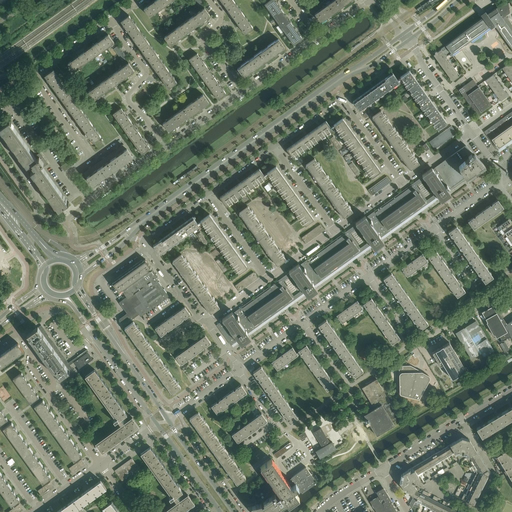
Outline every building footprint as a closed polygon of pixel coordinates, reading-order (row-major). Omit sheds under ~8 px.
[(163,7),(157,0),(155,0),(151,3),(149,4),(150,4),(144,9),(149,17),(163,7)] [(271,0),(265,5),(275,18),(283,12),(280,9),(281,8),(279,6),(277,5),(278,4),(276,2),(275,2),(273,0),(271,0)] [(347,3),(345,0),(333,0),(328,4),(334,12),(347,3)] [(231,14),(235,20),(243,14),(234,1),(226,6),(230,12),(229,13),(230,15),(231,14)] [(449,42),(445,45),(446,46),(447,48),(452,54),(453,54),(465,45),(466,44),(467,43),(468,43),(470,41),(488,28),(489,27),(491,29),(494,27),(495,26),(497,29),(499,31),(505,40),(511,49),(511,24),(509,21),(508,19),(507,18),(507,17),(506,17),(505,16),(510,13),(509,9),(508,3),(510,2),(509,2),(508,3),(507,3),(506,3),(501,6),(495,9),(491,11),(489,12),(487,14),(485,12),(481,15),(482,17),(481,18),(479,19),(476,22),(473,24),(470,26),(467,29),(463,31),(458,36),(454,38),(451,40),(449,42)] [(334,12),(328,4),(315,14),(320,22),(334,12)] [(191,18),(197,26),(202,22),(203,22),(204,21),(204,20),(210,16),(204,8),(191,18)] [(283,12),(275,18),(284,31),(292,25),(290,22),(291,22),(289,19),(288,20),(287,18),(287,17),(286,15),(285,15),(283,12)] [(243,14),(235,20),(239,25),(239,26),(240,28),(241,27),(245,33),(253,27),(243,14)] [(126,29),(130,34),(139,29),(129,15),(121,21),(125,27),(126,29)] [(178,27),(183,35),(189,31),(189,32),(191,31),(191,30),(193,28),(197,26),(191,18),(178,27)] [(292,25),(284,31),(294,45),(302,39),(300,36),(300,35),(298,33),(298,32),(295,28),(295,29),(292,25)] [(183,35),(178,27),(164,37),(170,45),(176,41),(178,40),(177,39),(183,35)] [(136,42),(140,48),(148,42),(139,29),(130,34),(135,40),(134,40),(135,42),(136,42)] [(95,44),(101,52),(114,42),(108,34),(102,39),(102,38),(100,39),(100,40),(95,44)] [(266,49),(271,57),(285,48),(279,40),(266,49)] [(146,55),(150,61),(158,55),(148,42),(140,48),(144,54),(145,56),(146,55)] [(101,52),(95,44),(89,48),(87,49),(81,54),(87,62),(101,52)] [(435,52),(434,52),(437,57),(436,58),(451,79),(452,81),(460,75),(442,51),(447,48),(445,46),(441,49),(437,52),(437,51),(436,51),(435,52)] [(266,49),(252,59),(258,67),(271,57),(266,49)] [(189,59),(198,73),(206,67),(204,64),(205,63),(203,61),(202,61),(201,59),(202,59),(200,56),(199,57),(197,53),(189,59)] [(87,62),(81,54),(76,58),(75,57),(74,59),(68,63),(74,71),(87,62)] [(167,69),(158,55),(150,61),(154,67),(153,67),(155,69),(159,74),(167,69)] [(258,67),(252,59),(239,68),(244,77),(258,67)] [(502,68),(505,72),(511,67),(511,66),(511,65),(511,64),(510,62),(502,68)] [(115,72),(121,81),(127,76),(127,77),(129,76),(128,75),(134,71),(129,63),(115,72)] [(209,70),(206,67),(198,73),(208,86),(216,80),(214,77),(213,74),(212,75),(211,73),(211,72),(209,70)] [(167,69),(159,74),(163,80),(163,81),(164,82),(165,82),(169,88),(177,82),(167,69)] [(45,76),(55,89),(63,83),(53,70),(45,76)] [(402,79),(438,129),(447,123),(409,70),(400,77),(397,79),(393,73),(353,101),(360,110),(402,79)] [(102,82),(108,90),(113,86),(114,86),(115,85),(121,81),(115,72),(102,82)] [(485,80),(488,84),(496,79),(494,77),(495,76),(494,74),(485,80)] [(497,78),(496,79),(488,84),(491,88),(499,83),(497,81),(498,80),(497,78)] [(216,80),(208,86),(218,100),(226,94),(224,90),(222,87),(222,88),(220,86),(221,85),(219,83),(218,83),(216,80)] [(488,101),(486,99),(486,98),(484,96),(484,95),(484,96),(483,94),(483,93),(482,93),(480,91),(481,91),(480,90),(478,88),(478,87),(479,87),(478,87),(473,80),(466,85),(463,86),(458,90),(459,90),(477,115),(477,116),(481,112),(491,105),(491,104),(490,104),(488,101)] [(108,90),(102,82),(88,92),(94,100),(100,96),(102,95),(102,94),(108,90)] [(500,82),(499,83),(491,88),(494,93),(502,87),(500,85),(501,84),(500,82)] [(63,83),(55,89),(64,102),(72,97),(63,83)] [(502,87),(494,93),(497,97),(505,91),(503,89),(504,88),(503,86),(502,87)] [(506,91),(505,91),(497,97),(501,101),(508,96),(506,93),(507,92),(506,91)] [(190,104),(195,112),(209,102),(203,94),(190,104)] [(82,110),(72,97),(64,102),(74,116),(82,110)] [(190,104),(176,113),(182,121),(195,112),(190,104)] [(113,114),(123,127),(131,121),(128,118),(129,118),(127,115),(127,116),(125,114),(126,113),(124,111),(121,108),(113,114)] [(91,123),(82,110),(74,116),(83,129),(91,123)] [(378,124),(382,130),(390,124),(381,111),(372,117),(376,123),(377,123),(378,124)] [(489,128),(484,132),(486,135),(487,134),(497,147),(498,148),(499,148),(505,143),(511,139),(511,138),(511,111),(511,112),(511,113),(509,115),(508,114),(505,117),(502,119),(498,121),(499,122),(496,124),(495,123),(492,126),(492,127),(489,129),(489,128)] [(182,121),(176,113),(163,123),(168,131),(182,121)] [(336,127),(371,177),(380,171),(343,118),(334,125),(331,127),(326,121),(287,149),(293,158),(336,127)] [(9,122),(10,121),(10,120),(0,127),(0,128),(27,166),(32,163),(33,164),(32,165),(34,168),(35,167),(36,168),(31,172),(59,210),(69,202),(67,203),(42,168),(48,164),(40,152),(34,157),(9,122)] [(133,125),(131,121),(123,127),(132,141),(140,135),(138,132),(139,131),(137,129),(136,129),(135,127),(136,127),(134,124),(133,125)] [(91,123),(83,129),(89,137),(93,143),(101,137),(91,123)] [(400,137),(390,124),(382,130),(386,136),(387,137),(391,143),(400,137)] [(446,130),(451,137),(457,133),(451,126),(446,130)] [(451,137),(446,130),(440,134),(446,141),(451,137)] [(435,138),(440,145),(446,141),(440,134),(435,138)] [(140,135),(132,141),(142,154),(150,148),(148,145),(148,144),(146,142),(144,140),(145,140),(143,137),(143,138),(140,135)] [(330,139),(338,150),(342,148),(333,136),(330,139)] [(409,150),(400,137),(391,143),(397,150),(401,156),(409,150)] [(440,145),(435,138),(429,142),(435,149),(440,145)] [(132,156),(130,153),(123,144),(91,167),(89,169),(84,173),(83,173),(90,182),(92,185),(91,185),(92,186),(133,157),(132,156)] [(465,145),(434,168),(435,168),(434,168),(435,169),(449,187),(450,189),(474,171),(479,168),(478,167),(479,164),(476,164),(473,159),(475,158),(468,148),(465,145)] [(409,150),(401,156),(406,163),(406,164),(410,169),(419,163),(409,150)] [(61,166),(64,171),(74,164),(71,159),(64,164),(61,166)] [(306,165),(315,178),(324,172),(315,159),(306,165)] [(349,165),(357,176),(360,174),(352,163),(349,165)] [(277,186),(285,180),(276,166),(267,173),(264,175),(259,169),(220,197),(226,206),(269,175),(277,186)] [(432,167),(422,175),(423,176),(423,177),(424,179),(435,194),(437,196),(438,197),(439,199),(441,201),(451,194),(449,191),(447,188),(449,187),(435,169),(434,170),(432,167)] [(333,185),(324,172),(315,178),(325,191),(333,185)] [(386,177),(383,179),(368,189),(368,190),(371,194),(372,196),(372,195),(390,182),(391,182),(386,176),(386,177)] [(277,186),(286,199),(295,193),(285,180),(277,186)] [(369,242),(374,249),(384,242),(380,236),(382,235),(381,233),(383,232),(388,230),(388,231),(389,230),(387,229),(389,227),(390,228),(394,225),(394,226),(395,226),(393,224),(400,221),(401,222),(401,221),(400,220),(406,216),(407,217),(406,215),(413,212),(413,213),(414,212),(412,211),(414,209),(415,210),(419,207),(419,208),(420,208),(419,206),(421,204),(421,205),(424,203),(425,204),(426,202),(418,192),(417,192),(414,188),(415,188),(412,184),(409,186),(410,187),(402,193),(401,192),(396,195),(397,197),(391,201),(390,200),(384,204),(385,206),(378,210),(378,209),(371,213),(372,215),(367,218),(365,215),(355,223),(356,224),(369,242)] [(325,191),(334,204),(343,198),(333,185),(325,191)] [(295,193),(286,199),(295,212),(304,206),(295,193)] [(343,198),(334,204),(344,217),(352,211),(343,198)] [(474,217),(473,217),(468,221),(474,229),(503,208),(497,200),(492,204),(490,205),(475,216),(474,217)] [(304,206),(295,212),(305,225),(314,219),(304,206)] [(245,220),(248,224),(256,218),(248,207),(239,213),(243,219),(244,218),(245,220)] [(210,234),(219,227),(209,214),(201,221),(197,223),(194,219),(193,217),(153,245),(160,254),(202,223),(210,234)] [(267,233),(256,218),(248,224),(253,232),(253,231),(254,233),(258,239),(267,233)] [(500,225),(503,229),(511,222),(509,218),(500,225)] [(511,222),(503,229),(505,233),(511,227),(511,222)] [(316,227),(320,233),(324,230),(324,231),(324,230),(320,224),(320,225),(316,227)] [(453,239),(457,245),(465,239),(456,226),(448,232),(452,237),(454,239),(453,239)] [(210,234),(219,247),(228,240),(219,227),(210,234)] [(288,274),(301,293),(304,291),(308,297),(317,290),(313,284),(315,283),(316,283),(315,282),(314,281),(316,280),(317,281),(321,278),(322,279),(321,277),(323,275),(324,276),(327,274),(328,274),(327,272),(334,269),(334,270),(335,270),(333,268),(335,266),(336,267),(340,264),(341,265),(340,263),(341,262),(342,263),(346,260),(347,261),(347,260),(346,258),(348,257),(349,258),(353,255),(353,256),(354,256),(352,254),(354,252),(355,254),(359,250),(352,240),(351,241),(348,236),(349,236),(346,232),(342,234),(343,236),(337,240),(336,239),(330,243),(331,245),(324,249),(323,248),(317,252),(318,254),(312,258),(311,257),(305,262),(305,263),(301,266),(298,263),(289,271),(290,272),(288,274)] [(267,233),(258,239),(262,245),(264,246),(263,246),(267,252),(276,246),(267,233)] [(309,241),(305,235),(302,238),(301,238),(305,244),(306,244),(306,243),(309,241)] [(475,252),(465,239),(457,245),(461,250),(463,252),(462,252),(463,252),(467,257),(475,252)] [(219,247),(229,260),(238,254),(228,240),(219,247)] [(276,246),(267,252),(271,258),(272,258),(273,259),(277,265),(286,259),(276,246)] [(428,257),(429,259),(430,260),(433,264),(438,270),(446,265),(441,259),(440,257),(436,251),(428,257)] [(484,264),(475,252),(467,257),(470,263),(471,263),(472,264),(472,265),(476,270),(484,264)] [(238,254),(229,260),(238,273),(247,267),(238,254)] [(412,261),(417,270),(430,260),(429,259),(427,260),(425,259),(422,254),(412,261)] [(178,268),(182,274),(191,268),(181,255),(173,261),(177,266),(178,268)] [(153,269),(145,259),(143,261),(142,260),(125,272),(114,280),(115,281),(112,283),(120,293),(122,291),(127,297),(119,302),(127,313),(125,314),(128,319),(130,317),(132,320),(139,314),(141,317),(169,296),(166,293),(167,292),(164,288),(164,289),(161,285),(162,285),(159,281),(156,278),(158,277),(152,269),(153,269)] [(417,270),(412,261),(402,269),(401,269),(402,270),(407,277),(417,270)] [(484,264),(476,270),(479,275),(480,275),(481,277),(485,283),(493,277),(484,264)] [(446,265),(438,270),(447,284),(455,278),(451,272),(450,271),(450,270),(446,265)] [(201,281),(191,268),(182,274),(186,279),(187,281),(192,287),(201,281)] [(250,275),(254,281),(257,278),(258,278),(254,272),(253,272),(253,273),(250,275)] [(388,286),(393,291),(400,286),(391,274),(391,273),(383,279),(387,284),(389,286),(388,286)] [(455,278),(447,284),(457,297),(465,291),(461,286),(459,284),(455,278)] [(220,324),(220,323),(216,325),(221,332),(222,331),(230,341),(231,341),(230,340),(235,337),(241,345),(251,338),(247,332),(249,331),(248,329),(250,328),(251,329),(255,326),(255,327),(255,326),(254,325),(256,323),(257,324),(257,325),(261,321),(262,322),(261,321),(260,320),(262,319),(263,320),(267,317),(268,318),(268,317),(267,316),(269,314),(270,315),(274,312),(274,313),(274,312),(275,312),(277,310),(276,310),(280,308),(280,309),(281,308),(280,308),(286,303),(287,304),(286,302),(286,301),(288,301),(289,302),(290,301),(292,300),(293,298),(285,287),(284,288),(281,284),(282,284),(279,280),(276,282),(277,283),(270,288),(270,287),(263,291),(264,292),(258,297),(257,296),(251,300),(252,301),(245,306),(244,305),(238,309),(239,311),(234,314),(232,311),(222,318),(224,321),(220,324)] [(210,294),(201,281),(192,287),(196,293),(197,294),(201,301),(210,294)] [(243,288),(239,283),(235,285),(235,286),(239,291),(243,288)] [(398,299),(402,304),(410,299),(400,286),(393,291),(396,297),(398,298),(398,299)] [(210,294),(201,301),(206,307),(210,313),(219,307),(210,294)] [(368,311),(373,317),(381,312),(376,306),(375,304),(371,298),(363,304),(364,305),(365,307),(368,311)] [(407,311),(411,317),(419,311),(410,299),(402,304),(405,309),(406,309),(407,311)] [(357,301),(347,308),(352,316),(365,307),(364,305),(362,307),(357,301)] [(511,319),(507,324),(491,302),(487,305),(480,309),(496,337),(498,336),(501,340),(503,340),(505,339),(506,339),(506,338),(510,336),(511,340),(511,319)] [(170,317),(176,325),(183,320),(183,319),(184,318),(185,319),(185,318),(190,315),(185,307),(170,317)] [(352,316),(347,308),(337,315),(336,316),(337,316),(342,324),(352,316)] [(419,311),(411,317),(415,322),(416,324),(420,329),(428,324),(419,311)] [(373,317),(382,331),(390,325),(386,319),(385,317),(381,312),(373,317)] [(176,325),(170,317),(155,328),(161,336),(166,332),(166,331),(168,330),(168,331),(176,325)] [(323,333),(327,338),(335,333),(326,320),(318,325),(322,331),(324,333),(323,333)] [(129,334),(134,341),(143,335),(133,322),(125,328),(129,334)] [(494,351),(478,324),(476,326),(475,324),(473,325),(472,323),(465,327),(466,328),(464,329),(464,328),(459,330),(461,333),(459,334),(460,335),(458,337),(465,349),(467,353),(469,355),(471,354),(472,355),(474,354),(475,357),(480,354),(479,353),(480,352),(483,357),(494,351)] [(71,369),(42,330),(44,329),(41,325),(26,336),(27,336),(59,380),(58,381),(70,373),(71,374),(69,371),(71,369)] [(390,325),(382,331),(392,344),(400,338),(396,332),(394,331),(394,330),(390,325)] [(333,345),(337,351),(345,345),(335,333),(327,338),(331,344),(331,343),(333,345),(332,345),(333,345)] [(152,348),(143,335),(134,341),(144,354),(152,348)] [(190,346),(196,354),(203,348),(205,347),(211,343),(205,335),(190,346)] [(465,368),(449,342),(442,347),(443,348),(440,350),(439,349),(432,353),(440,366),(443,364),(452,379),(460,374),(458,372),(465,368)] [(17,343),(4,353),(10,361),(23,351),(24,351),(18,343),(17,343)] [(298,351),(299,352),(300,354),(303,357),(308,364),(316,358),(311,353),(310,351),(306,345),(298,351)] [(345,345),(337,351),(340,356),(341,356),(342,358),(346,364),(354,358),(345,345)] [(196,354),(190,346),(175,356),(181,364),(187,360),(188,359),(196,354)] [(292,347),(282,355),(287,363),(300,354),(299,352),(297,354),(292,347)] [(144,354),(153,367),(162,361),(152,348),(144,354)] [(79,369),(79,370),(81,368),(85,365),(88,363),(87,363),(92,360),(94,359),(93,359),(88,352),(74,362),(79,369)] [(0,368),(10,361),(4,353),(0,355),(0,368)] [(287,363),(282,355),(272,362),(271,362),(272,363),(277,371),(287,363)] [(308,364),(317,377),(325,372),(321,366),(320,364),(316,358),(308,364)] [(354,358),(346,364),(349,369),(350,369),(351,371),(355,376),(363,371),(354,358)] [(153,367),(163,380),(171,374),(162,361),(153,367)] [(407,396),(417,399),(418,399),(419,399),(419,398),(420,398),(425,388),(429,380),(430,380),(430,379),(430,378),(430,377),(429,376),(428,375),(418,369),(411,366),(410,366),(410,365),(409,365),(402,366),(401,366),(400,366),(400,367),(399,367),(399,368),(399,369),(399,383),(399,393),(400,393),(400,394),(401,395),(405,396),(407,396)] [(257,377),(262,385),(270,379),(261,367),(261,366),(253,372),(256,376),(257,377)] [(115,423),(118,421),(119,420),(122,426),(98,443),(96,445),(102,453),(139,427),(133,418),(130,420),(127,415),(127,414),(106,386),(107,386),(96,372),(94,370),(95,370),(86,376),(88,378),(98,392),(117,418),(116,419),(113,421),(115,423)] [(325,372),(317,377),(327,391),(335,385),(331,379),(329,377),(325,372)] [(13,379),(22,391),(30,385),(21,373),(13,379)] [(171,374),(163,380),(168,387),(172,393),(181,387),(171,374)] [(268,392),(271,398),(279,392),(270,379),(262,385),(266,390),(268,392)] [(371,410),(371,411),(368,412),(367,412),(367,413),(366,414),(364,414),(365,416),(367,419),(366,419),(367,420),(368,421),(368,422),(368,421),(377,436),(388,428),(390,427),(391,427),(390,427),(393,425),(394,425),(393,423),(392,422),(399,417),(393,407),(384,391),(383,391),(376,379),(372,381),(369,384),(364,386),(362,388),(369,400),(370,402),(372,401),(376,407),(374,408),(374,409),(371,410)] [(30,385),(22,391),(30,403),(39,397),(30,385)] [(226,395),(232,403),(247,393),(241,385),(235,389),(236,389),(234,390),(226,395)] [(277,405),(281,410),(288,404),(279,392),(271,398),(275,403),(277,405)] [(232,403),(226,395),(218,401),(219,401),(217,402),(211,406),(213,409),(217,414),(232,403)] [(34,406),(44,420),(53,414),(43,400),(34,406)] [(288,404),(281,410),(286,418),(290,423),(298,417),(288,404)] [(194,424),(199,431),(208,425),(198,412),(190,418),(194,424)] [(490,420),(496,429),(510,420),(504,412),(490,420)] [(247,424),(252,432),(257,428),(267,421),(261,413),(247,424)] [(44,420),(54,434),(63,427),(53,414),(44,420)] [(496,429),(490,420),(476,429),(482,437),(496,429)] [(3,428),(13,442),(22,436),(16,429),(12,422),(3,428)] [(252,432),(247,424),(240,429),(232,435),(237,442),(243,438),(252,432)] [(199,431),(209,445),(217,438),(208,425),(199,431)] [(54,434),(64,447),(73,441),(63,427),(54,434)] [(332,442),(330,443),(327,440),(329,439),(329,438),(327,439),(326,438),(328,437),(327,436),(326,437),(320,428),(313,432),(316,436),(322,447),(316,451),(320,458),(322,457),(322,456),(335,449),(336,449),(334,446),(335,446),(335,445),(334,446),(333,444),(334,444),(333,444),(332,442)] [(31,450),(22,436),(13,442),(23,456),(31,450)] [(450,445),(455,453),(455,454),(458,453),(460,453),(461,454),(463,454),(465,454),(467,457),(476,473),(466,494),(464,493),(461,499),(473,504),(473,505),(474,505),(484,485),(490,472),(477,450),(476,451),(473,446),(469,439),(465,438),(462,437),(455,442),(450,445)] [(217,438),(209,445),(218,458),(227,451),(217,438)] [(82,455),(73,441),(64,447),(74,461),(77,459),(82,455)] [(445,447),(450,456),(455,453),(450,445),(445,447)] [(285,446),(274,454),(277,458),(287,451),(285,446)] [(171,500),(173,499),(173,498),(174,498),(178,503),(165,511),(182,511),(194,504),(195,504),(188,495),(186,497),(182,492),(183,492),(162,463),(152,449),(150,447),(142,453),(143,455),(154,469),(172,495),(171,496),(169,498),(171,500)] [(440,450),(446,459),(450,456),(445,447),(440,450)] [(506,449),(496,455),(497,455),(499,458),(498,458),(501,462),(503,465),(505,469),(507,472),(509,476),(511,479),(511,480),(511,458),(511,457),(511,456),(510,455),(506,450),(506,449)] [(23,456),(33,470),(41,463),(31,450),(23,456)] [(440,450),(436,453),(441,462),(446,459),(440,450)] [(218,458),(227,471),(236,464),(227,451),(218,458)] [(431,456),(436,464),(441,462),(436,453),(431,456)] [(427,459),(432,467),(436,464),(431,456),(427,459)] [(132,458),(115,470),(116,472),(122,481),(125,479),(126,478),(139,468),(133,460),(132,458)] [(74,461),(76,463),(69,468),(72,473),(77,469),(84,464),(81,460),(81,459),(79,461),(77,459),(74,461)] [(261,503),(252,505),(256,511),(281,511),(281,510),(281,509),(281,507),(281,506),(286,503),(288,506),(299,498),(297,495),(301,492),(302,493),(317,482),(316,481),(314,478),(313,477),(310,473),(309,471),(306,467),(303,469),(300,471),(297,473),(287,481),(287,480),(273,462),(272,459),(271,459),(267,462),(266,463),(265,463),(260,467),(278,492),(277,493),(276,493),(276,494),(275,493),(263,502),(264,502),(262,504),(261,503)] [(427,459),(422,461),(427,470),(432,467),(427,459)] [(417,464),(423,473),(427,470),(422,461),(417,464)] [(43,483),(46,481),(51,477),(41,463),(33,470),(43,483)] [(236,464),(227,471),(233,478),(237,484),(245,478),(236,464)] [(417,464),(413,467),(418,476),(423,473),(417,464)] [(406,494),(409,492),(416,488),(414,485),(416,480),(416,478),(419,476),(418,476),(413,467),(401,474),(399,482),(406,494)] [(0,472),(0,490),(1,492),(10,486),(0,472)] [(87,490),(93,498),(107,489),(101,480),(87,490)] [(46,481),(43,483),(45,485),(38,490),(41,495),(46,492),(46,491),(53,487),(50,482),(47,483),(46,481)] [(10,486),(1,492),(11,506),(12,505),(12,506),(15,504),(20,500),(10,486)] [(416,488),(409,492),(410,494),(412,496),(411,497),(416,499),(420,493),(417,492),(419,488),(417,487),(416,488)] [(370,501),(369,501),(371,504),(371,505),(372,505),(374,508),(373,508),(374,508),(376,511),(375,511),(376,511),(397,511),(391,502),(392,502),(383,488),(376,492),(378,496),(377,496),(377,497),(370,501)] [(73,499),(80,508),(93,498),(87,490),(73,499)] [(420,493),(416,499),(415,502),(420,504),(426,492),(424,491),(422,494),(420,493)] [(429,493),(426,492),(420,504),(425,507),(429,498),(427,496),(429,493)] [(425,507),(430,509),(436,497),(434,495),(432,499),(429,498),(425,507)] [(438,498),(436,497),(430,509),(435,511),(439,503),(437,501),(438,498)] [(60,509),(61,511),(73,511),(80,508),(73,499),(60,509)] [(442,504),(439,503),(435,511),(440,511),(446,501),(443,500),(442,504)] [(440,511),(446,511),(449,507),(446,506),(448,503),(446,501),(440,511)] [(118,511),(111,502),(103,508),(105,511),(118,511)]
